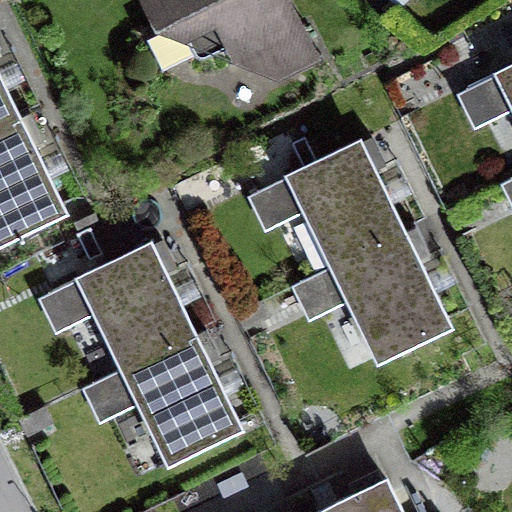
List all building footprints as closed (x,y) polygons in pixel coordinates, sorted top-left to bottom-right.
[(162,69),(193,54),(203,58),(229,46),(236,60),(287,35),(291,28),(278,0),(150,0),(165,30),(147,38),(162,69)] [(511,64),(458,92),(473,121),(511,102),(511,64)] [(0,80),(0,125),(18,117),(0,80)] [(0,238),(62,208),(18,117),(0,125),(0,238)] [(334,264),(403,230),(358,139),(289,173),(333,263),(334,264)] [(334,264),(378,355),(447,322),(403,230),(334,264)] [(193,333),(150,243),(80,275),(124,366),(193,333)] [(193,333),(124,366),(84,387),(98,416),(139,396),(169,458),(238,424),(193,333)] [(400,511),(385,478),(315,511),(400,511)]
